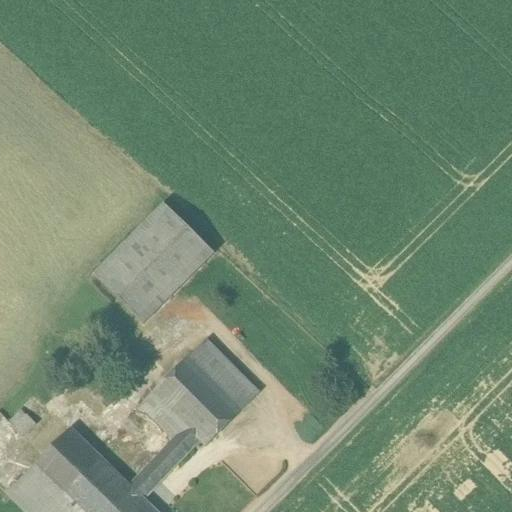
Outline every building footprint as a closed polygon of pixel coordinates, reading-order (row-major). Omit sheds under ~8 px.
[(168,207),(98,278),(147,327),(218,257),(168,207)] [(259,395),(207,341),(189,359),(242,412),(259,395)] [(242,412),(189,359),(153,394),(186,428),(200,442),(206,448),(242,412)] [(114,381),(96,399),(106,409),(124,391),(114,381)] [(186,428),(153,394),(141,407),(174,441),(186,428)] [(49,414),(32,396),(19,409),(20,411),(8,423),(22,439),(49,414)] [(174,441),(130,487),(142,499),(144,501),(200,442),(186,428),(174,441)] [(130,487),(71,429),(8,495),(24,511),(129,511),(142,499),(130,487)] [(142,499),(129,511),(155,511),(144,501),(142,499)]
